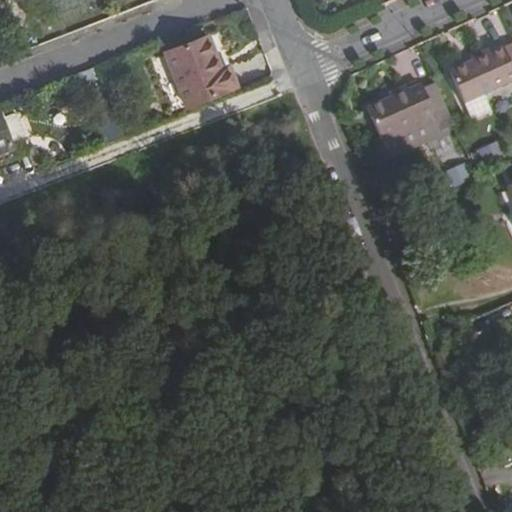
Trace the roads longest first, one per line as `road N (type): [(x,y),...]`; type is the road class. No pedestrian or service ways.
road 1 (residential): [(302,70),(485,511)]
road 2 (residential): [(0,78),(205,0)]
road 3 (residential): [(302,70),(457,0)]
